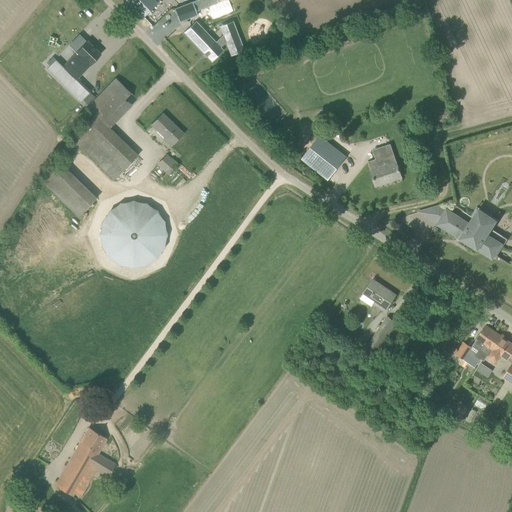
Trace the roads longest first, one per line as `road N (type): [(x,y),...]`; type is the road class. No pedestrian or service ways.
road 1 (unclassified): [(511,322),(283,174),(106,0)]
road 2 (track): [(367,229),(378,215),(444,192),(435,140),(458,129)]
